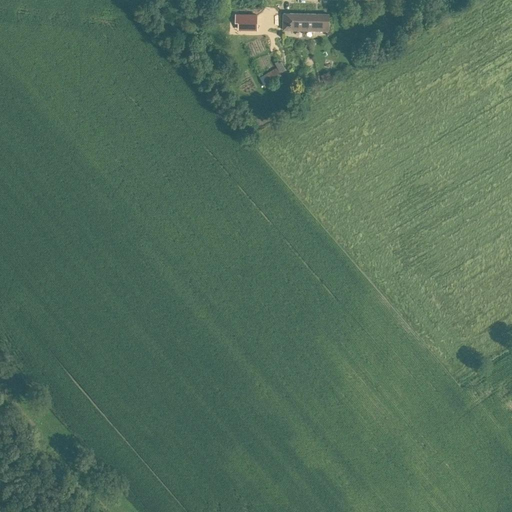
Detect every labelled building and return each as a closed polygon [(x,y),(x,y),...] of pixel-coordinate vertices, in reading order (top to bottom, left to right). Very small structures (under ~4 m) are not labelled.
[(257,30),(257,14),(236,13),(236,21),(239,21),(238,29),(257,30)] [(283,29),(329,30),(329,24),(329,14),(304,13),(284,13),(283,23),(283,29)] [(261,39),(249,44),(251,48),(263,43),(261,39)] [(278,67),(260,77),(265,86),(283,76),(281,72),(278,67)] [(321,77),(327,87),(335,82),(330,73),(321,77)]
